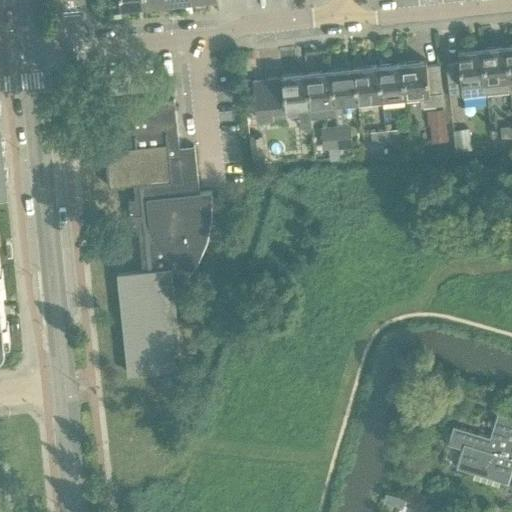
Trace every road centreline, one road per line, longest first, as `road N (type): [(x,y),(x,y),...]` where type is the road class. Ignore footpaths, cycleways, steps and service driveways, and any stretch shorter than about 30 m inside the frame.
road 1 (secondary): [(28,47),(64,387)]
road 2 (residential): [(72,44),(196,37),(345,13)]
road 3 (residential): [(345,13),(511,3)]
road 4 (secondary): [(64,387),(76,511)]
